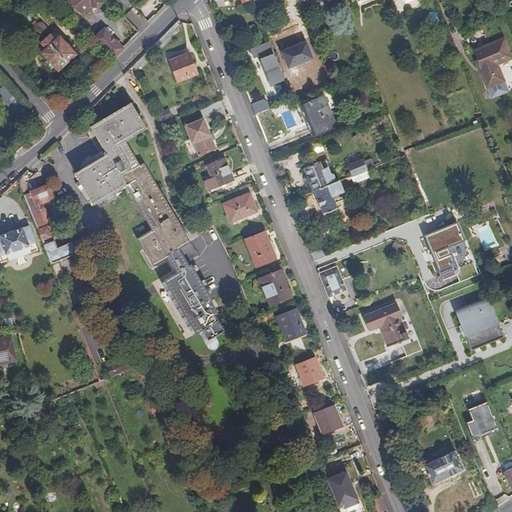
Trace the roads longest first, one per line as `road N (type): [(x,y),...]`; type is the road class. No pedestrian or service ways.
road 1 (residential): [(193,0),(401,511)]
road 2 (tertiary): [(58,128),(184,0)]
